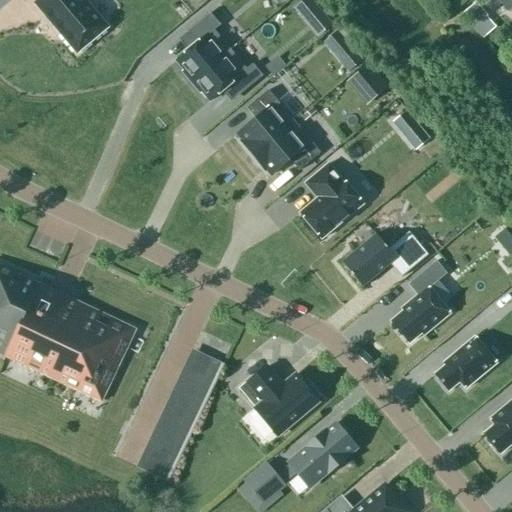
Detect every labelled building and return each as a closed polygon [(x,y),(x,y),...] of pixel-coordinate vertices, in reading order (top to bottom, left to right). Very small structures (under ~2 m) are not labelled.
[(86,0),(34,0),(77,50),(107,24),(86,0)] [(311,0),(301,0),(293,7),(318,36),(332,24),(311,0)] [(475,29),(482,37),(495,26),(486,15),(487,14),(475,0),(461,12),(475,29)] [(511,0),(498,0),(507,11),(511,6),(511,0)] [(220,25),(210,13),(185,33),(195,45),(175,61),(183,70),(182,71),(191,82),(230,49),(214,30),(220,25)] [(246,69),(230,49),(191,82),(200,92),(201,91),(209,101),(228,85),(238,96),(262,76),(252,64),(246,69)] [(277,56),(266,66),(272,74),(284,64),(277,56)] [(366,62),(355,70),(376,95),(386,86),(366,62)] [(253,156),(294,121),(268,90),(247,108),(256,119),(238,133),(244,141),(242,142),(253,156)] [(320,153),(294,121),(253,156),(264,169),(267,167),(273,175),(290,160),(299,171),(320,153)] [(362,204),(327,164),(304,183),(317,198),(299,212),(321,238),(362,204)] [(428,254),(409,231),(388,248),(375,234),(342,262),(362,286),(390,264),(401,277),(428,254)] [(423,334),(449,313),(428,289),(446,273),(436,261),(407,285),(417,296),(402,309),(404,311),(391,322),(408,343),(421,332),(423,334)] [(0,352),(101,401),(135,328),(0,264),(0,352)] [(446,365),(434,374),(448,391),(459,382),(465,389),(496,363),(474,337),(444,362),(446,365)] [(210,371),(219,375),(224,364),(215,360),(210,371)] [(266,367),(240,389),(256,408),(254,409),(277,436),(317,402),(315,399),(318,397),(309,386),(306,389),(294,375),(282,386),(266,367)] [(219,375),(210,371),(206,380),(215,384),(219,375)] [(215,384),(206,380),(201,389),(210,393),(215,384)] [(201,389),(197,398),(206,402),(210,393),(201,389)] [(193,407),(202,411),(206,402),(197,398),(193,407)] [(495,424),(484,434),(500,454),(511,444),(511,445),(511,400),(490,419),(495,424)] [(202,411),(193,407),(189,416),(198,420),(202,411)] [(184,425),(193,429),(198,420),(189,416),(184,425)] [(355,448),(335,424),(289,463),(309,487),(355,448)] [(184,425),(180,434),(189,438),(193,429),(184,425)] [(176,443),(185,448),(189,438),(180,434),(176,443)] [(171,452),(180,457),(185,448),(176,443),(171,452)] [(180,457),(171,452),(167,461),(176,466),(180,457)] [(163,470),(172,475),(176,466),(167,461),(163,470)] [(265,461),(242,480),(263,504),(286,485),(265,461)] [(168,482),(172,475),(163,470),(159,478),(168,482)] [(409,511),(396,497),(394,498),(383,486),(353,511),(341,497),(323,511),(409,511)]
